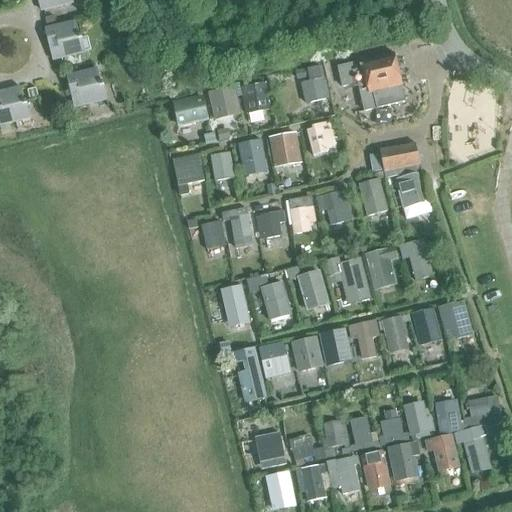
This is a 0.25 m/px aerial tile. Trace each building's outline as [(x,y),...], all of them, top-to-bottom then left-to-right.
[(37,0),(40,12),(72,5),(71,0),(37,0)] [(174,6),(172,0),(147,0),(150,11),(174,6)] [(53,17),(44,19),(46,30),(56,27),(53,17)] [(45,32),(52,62),(84,54),(81,41),(81,40),(80,37),(78,38),(75,25),(45,32)] [(357,84),(362,107),(363,112),(404,103),(395,55),(354,68),(338,71),(342,88),(357,84)] [(328,100),(321,67),(306,69),(307,71),(296,73),(298,79),(309,77),(310,82),(301,83),(306,104),(328,100)] [(66,79),(73,109),(105,102),(102,88),(103,88),(102,85),(99,85),(96,72),(66,79)] [(271,111),(266,84),(240,89),(245,116),(271,111)] [(240,116),(234,88),(208,94),(214,122),(240,116)] [(36,89),(27,92),(29,100),(38,98),(36,89)] [(0,94),(0,126),(28,120),(25,106),(26,106),(25,103),(22,104),(19,90),(0,94)] [(172,101),(178,128),(209,121),(203,95),(172,101)] [(313,130),(306,132),(312,157),(328,153),(327,150),(336,148),(330,123),(322,125),(321,124),(312,126),(313,130)] [(226,131),(218,133),(219,141),(228,139),(226,131)] [(269,138),(274,169),(301,164),(296,133),(269,138)] [(214,137),(204,139),(205,144),(205,145),(215,143),(215,142),(214,137)] [(260,141),(238,145),(244,178),(267,174),(260,141)] [(416,145),(380,152),(380,154),(383,172),(384,172),(385,179),(385,182),(422,174),(421,172),(416,145)] [(230,154),(210,157),(215,184),(234,181),(230,154)] [(380,154),(370,156),(373,174),(374,174),(383,172),(380,154)] [(204,182),(199,155),(172,160),(179,197),(189,195),(187,185),(204,182)] [(395,182),(402,210),(425,204),(417,176),(395,182)] [(359,185),(367,217),(387,212),(379,180),(376,180),(359,185)] [(273,185),(266,186),(268,196),(275,194),(273,185)] [(351,185),(343,186),(344,191),(346,201),(354,199),(352,189),(351,185)] [(326,211),(330,227),(345,223),(344,221),(353,219),(351,208),(342,210),(338,192),(315,198),(318,213),(326,211)] [(316,223),(311,197),(288,201),(289,201),(285,202),(289,226),(291,226),(293,236),(311,232),(310,224),(316,223)] [(230,221),(235,250),(253,246),(246,208),(221,213),(222,222),(230,221)] [(256,218),(260,240),(281,236),(279,224),(286,223),(283,211),(260,215),(261,217),(256,218)] [(200,226),(206,250),(226,245),(220,221),(200,226)] [(194,222),(186,223),(188,232),(195,230),(194,222)] [(432,276),(423,240),(398,247),(402,260),(409,259),(415,281),(432,276)] [(393,248),(366,255),(375,290),(394,286),(388,261),(396,259),(393,248)] [(338,258),(325,261),(331,285),(342,282),(345,296),(368,290),(360,259),(340,264),(338,258)] [(329,305),(320,271),(300,276),(297,267),(286,270),(289,282),(297,280),(306,312),(329,305)] [(265,275),(246,280),(247,281),(250,294),(259,292),(258,287),(268,285),(265,275)] [(260,289),(269,321),(292,314),(282,282),(260,289)] [(241,286),(221,291),(227,320),(248,315),(241,286)] [(473,335),(464,302),(456,304),(455,302),(437,307),(445,333),(453,331),(455,340),(473,335)] [(432,309),(410,315),(411,320),(418,347),(440,342),(432,309)] [(408,349),(401,317),(382,322),(389,353),(408,349)] [(347,327),(351,341),(357,340),(362,361),(376,358),(372,339),(380,337),(375,320),(347,327)] [(343,328),(320,333),(327,366),(350,361),(343,328)] [(292,351),(298,374),(323,368),(317,339),(290,344),(292,351)] [(227,342),(219,344),(221,353),(229,352),(227,342)] [(283,345),(259,350),(265,380),(273,378),(290,374),(283,345)] [(253,348),(233,353),(236,362),(241,360),(244,371),(237,373),(245,403),(266,398),(253,348)] [(467,402),(470,418),(462,420),(463,425),(460,426),(461,430),(502,423),(497,396),(467,402)] [(410,437),(411,436),(413,441),(430,436),(429,433),(436,431),(432,417),(428,419),(423,402),(402,407),(410,437)] [(440,436),(460,432),(461,432),(456,403),(435,406),(440,436)] [(403,434),(400,419),(397,420),(395,410),(384,413),(385,421),(379,423),(382,437),(378,438),(380,447),(385,446),(384,444),(395,441),(395,444),(409,441),(407,433),(403,434)] [(355,446),(351,447),(353,453),(379,447),(376,432),(369,434),(366,418),(349,421),(355,446)] [(349,448),(344,425),(341,426),(340,420),(322,424),(326,439),(323,440),(327,459),(336,457),(334,448),(343,446),(344,449),(340,450),(342,456),(352,454),(351,448),(349,448)] [(460,432),(454,434),(457,444),(463,443),(471,474),(487,470),(482,448),(485,447),(483,438),(502,434),(499,424),(461,432),(460,432)] [(284,458),(279,432),(254,438),(259,463),(265,462),(266,470),(287,465),(285,458),(284,458)] [(294,461),(296,469),(305,466),(303,460),(314,458),(315,462),(327,459),(323,447),(313,450),(309,435),(289,441),(294,461)] [(451,437),(425,443),(428,453),(435,451),(439,473),(458,468),(453,446),(451,437)] [(505,437),(498,440),(501,450),(509,447),(505,437)] [(394,484),(418,479),(414,458),(420,457),(417,444),(387,450),(394,484)] [(360,456),(368,492),(391,487),(383,451),(360,456)] [(359,491),(354,466),(360,465),(358,455),(325,463),(331,490),(341,488),(342,495),(359,491)] [(300,494),(306,493),(307,502),(326,499),(324,492),(330,491),(325,464),(295,469),(300,494)] [(265,478),(272,511),(295,507),(289,473),(265,478)]
